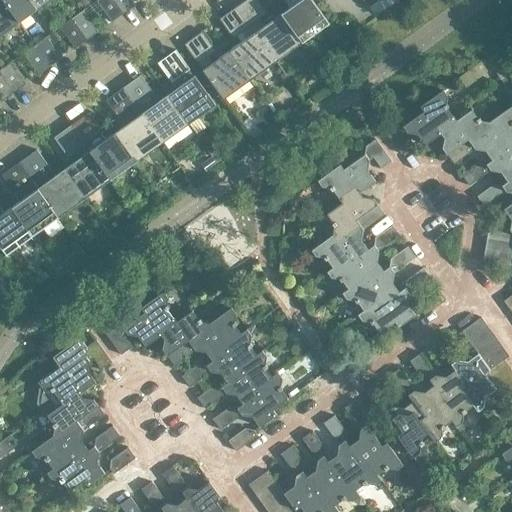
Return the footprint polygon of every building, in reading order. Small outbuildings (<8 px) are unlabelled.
[(19,23),(2,0),(0,0),(0,34),(1,36),(19,23)] [(38,10),(30,0),(2,0),(19,23),(38,10)] [(51,0),(30,0),(38,10),(51,0)] [(124,14),(113,0),(97,0),(97,1),(112,22),(124,14)] [(135,6),(131,0),(113,0),(124,14),(135,6)] [(268,13),(258,0),(245,0),(237,6),(251,26),(268,13)] [(329,23),(312,0),(300,0),(281,13),(302,43),(329,23)] [(251,26),(237,6),(219,19),(233,38),(251,26)] [(98,32),(83,11),(72,19),(87,40),(98,32)] [(302,43),(281,13),(256,32),(276,61),(302,43)] [(87,40),(72,19),(60,27),(76,48),(87,40)] [(216,50),(202,31),(184,44),(198,64),(216,50)] [(276,61),(256,32),(230,51),(250,80),(276,61)] [(62,58),(47,37),(35,45),(51,66),(62,58)] [(51,66),(35,45),(24,53),(39,75),(51,66)] [(190,69),(176,50),(158,63),(172,82),(190,69)] [(250,80),(230,51),(203,70),(224,99),(250,80)] [(25,84),(10,63),(0,70),(0,73),(14,93),(25,84)] [(14,93),(0,73),(0,97),(3,101),(14,93)] [(511,74),(502,81),(506,87),(511,88),(511,74)] [(155,95),(141,75),(123,88),(137,107),(155,95)] [(216,105),(195,76),(168,95),(189,124),(216,105)] [(137,107),(123,88),(106,100),(120,120),(137,107)] [(438,128),(453,116),(448,108),(449,107),(447,104),(448,96),(443,90),(421,106),(424,111),(403,126),(396,125),(386,132),(402,155),(412,147),(404,135),(409,132),(419,134),(426,145),(442,134),(438,128)] [(189,124),(168,95),(142,113),(163,143),(189,124)] [(505,143),(511,138),(511,106),(490,122),(494,127),(472,144),(468,139),(448,154),(455,164),(476,149),(486,150),(493,160),(509,149),(505,143)] [(472,144),(494,127),(490,122),(482,120),(480,117),(479,118),(473,109),(457,121),(453,116),(438,128),(442,134),(445,138),(443,148),(448,154),(468,139),(472,144)] [(103,132),(89,113),(71,125),(85,145),(103,132)] [(163,143),(142,113),(116,132),(137,161),(163,143)] [(85,145),(71,125),(54,138),(68,157),(85,145)] [(137,161),(116,132),(90,151),(111,180),(137,161)] [(511,138),(505,143),(509,149),(493,160),(487,164),(480,163),(462,175),(470,186),(492,170),(502,172),(508,182),(511,179),(511,138)] [(368,170),(370,160),(374,157),(382,168),(392,161),(376,139),(366,146),(365,154),(344,169),(340,164),(318,180),(323,186),(330,188),(332,191),(334,190),(339,197),(355,185),(360,192),(376,181),(368,170)] [(51,169),(37,150),(19,162),(34,182),(51,169)] [(111,180),(90,151),(64,169),(85,199),(111,180)] [(34,182),(19,162),(2,175),(16,194),(34,182)] [(85,199),(64,169),(38,188),(59,217),(85,199)] [(511,179),(508,182),(503,186),(495,184),(478,196),(485,207),(507,192),(511,192),(511,179)] [(356,219),(378,204),(374,198),(363,197),(360,192),(355,185),(339,197),(343,203),(327,213),(334,223),(332,224),(335,227),(333,234),(338,240),(360,224),(356,219)] [(59,217),(38,188),(12,207),(33,236),(59,217)] [(362,239),(364,229),(385,214),(378,204),(356,219),(360,224),(338,240),(333,234),(312,250),(316,256),(324,257),(326,260),(328,259),(333,267),(349,255),(353,260),(368,248),(362,239)] [(511,204),(505,209),(511,220),(511,222),(511,230),(489,226),(487,238),(511,242),(511,204)] [(33,236),(12,207),(0,215),(0,246),(6,255),(33,236)] [(377,260),(379,250),(400,235),(393,225),(376,236),(375,244),(368,248),(353,260),(349,255),(333,267),(327,271),(332,277),(339,279),(342,282),(343,280),(349,288),(364,277),(368,282),(384,269),(377,260)] [(511,254),(511,253),(511,242),(487,238),(485,250),(511,254)] [(393,282),(394,272),(416,257),(408,246),(391,258),(390,265),(384,269),(368,282),(364,277),(349,288),(343,293),(347,299),(355,300),(357,303),(358,302),(364,310),(380,298),(383,303),(399,291),(393,282)] [(279,271),(294,260),(287,250),(281,254),(279,271)] [(510,266),(511,254),(485,250),(483,262),(510,266)] [(408,304),(410,294),(431,278),(423,268),(407,279),(405,287),(399,291),(383,303),(380,298),(364,310),(358,314),(362,320),(370,321),(372,325),(374,324),(380,333),(396,322),(399,327),(416,315),(408,304)] [(241,285),(233,274),(223,282),(227,288),(235,290),(241,285)] [(425,315),(446,300),(439,289),(422,301),(421,309),(425,315)] [(158,330),(175,318),(169,309),(170,309),(167,306),(169,298),(164,291),(141,307),(145,313),(123,328),(116,326),(106,333),(121,355),(132,347),(124,337),(128,334),(138,335),(146,346),(161,335),(162,335),(158,330)] [(225,345),(241,334),(236,326),(237,325),(235,322),(236,314),(232,308),(210,324),(214,329),(191,345),(188,341),(167,356),(175,365),(196,350),(206,352),(213,362),(229,350),(225,345)] [(191,345),(214,329),(210,324),(203,322),(201,319),(199,320),(193,311),(178,322),(175,318),(158,330),(162,335),(161,335),(165,340),(163,349),(163,350),(167,356),(188,341),(191,345)] [(469,341),(489,327),(482,317),(462,331),(469,341)] [(476,351),(496,337),(489,327),(469,341),(476,351)] [(241,366),(257,355),(251,347),(253,346),(250,343),(252,335),(247,329),(241,334),(225,345),(229,350),(213,362),(207,365),(199,364),(182,376),(190,387),(212,372),(221,373),(228,383),(244,371),(241,366)] [(96,382),(88,371),(90,361),(94,358),(102,369),(112,362),(96,340),(87,347),(80,337),(53,357),(60,366),(38,382),(43,388),(42,388),(43,389),(40,403),(45,409),(44,409),(48,414),(63,404),(60,400),(77,388),(80,393),(96,382)] [(483,360),(502,346),(496,337),(476,351),(478,353),(483,360)] [(496,389),(492,383),(485,373),(490,370),(483,360),(478,353),(467,361),(457,359),(442,338),(431,346),(444,362),(451,363),(455,369),(467,385),(462,389),(474,405),(478,411),(484,407),(485,399),(488,396),(487,395),(496,389)] [(505,360),(510,356),(502,346),(483,360),(490,370),(505,360)] [(256,388),(272,376),(266,369),(268,367),(266,364),(267,357),(263,351),(257,355),(241,366),(244,371),(228,383),(222,387),(215,386),(198,397),(205,408),(227,393),(237,395),(243,404),(259,393),(256,388)] [(474,405),(462,389),(467,385),(455,369),(446,376),(436,374),(421,353),(410,361),(422,377),(430,378),(434,384),(446,400),(441,404),(452,420),(457,426),(463,422),(464,414),(467,412),(466,410),(474,405)] [(492,383),(511,369),(505,360),(490,370),(485,373),(492,383)] [(452,420),(441,404),(446,400),(434,384),(425,391),(415,390),(399,369),(389,376),(401,393),(408,394),(412,400),(424,416),(419,419),(431,436),(435,442),(441,437),(443,430),(446,427),(445,426),(452,420)] [(499,393),(511,383),(511,369),(492,383),(496,389),(499,393)] [(273,410),(288,399),(282,390),(283,389),(281,386),(282,378),(278,372),(272,376),(256,388),(259,393),(243,404),(238,408),(230,407),(213,419),(221,430),(242,414),(252,416),(260,427),(277,415),(273,410)] [(506,403),(511,398),(511,383),(499,393),(506,403)] [(431,436),(419,419),(424,416),(412,400),(403,406),(393,405),(378,384),(367,392),(379,409),(387,410),(402,431),(397,435),(413,457),(420,453),(421,445),(424,443),(423,441),(431,436)] [(76,420),(98,405),(94,399),(84,398),(80,393),(77,388),(60,400),(63,404),(48,414),(47,415),(54,424),(53,425),(55,428),(53,435),(58,441),(80,425),(76,420)] [(382,446),(367,424),(368,417),(356,400),(345,408),(360,429),(360,439),(350,446),(361,461),(366,458),(377,474),(385,468),(386,470),(389,468),(397,469),(403,465),(387,442),(382,446)] [(82,440),(83,431),(105,415),(98,405),(76,420),(80,425),(58,441),(53,435),(32,451),(36,457),(44,458),(46,462),(48,460),(53,468),(54,469),(70,457),(73,462),(89,451),(89,450),(82,440)] [(361,461),(350,446),(346,440),(347,432),(335,415),(324,423),(339,444),(339,454),(329,461),(340,477),(345,474),(356,489),(364,484),(365,486),(368,483),(376,485),(382,480),(377,474),(366,458),(361,461)] [(97,462),(99,452),(120,437),(113,426),(96,438),(98,440),(89,450),(89,451),(73,462),(70,457),(54,469),(53,468),(47,472),(52,479),(59,480),(62,483),(63,482),(70,491),(85,480),(88,485),(105,473),(97,462)] [(236,451),(258,436),(258,435),(254,429),(245,428),(228,440),(236,451)] [(340,477),(329,461),(324,455),(326,448),(313,431),(303,438),(318,459),(317,470),(307,477),(319,493),(323,489),(335,505),(342,499),(343,501),(347,499),(354,500),(360,496),(356,489),(345,474),(340,477)] [(14,448),(15,441),(11,435),(0,442),(8,453),(14,448)] [(511,445),(502,453),(506,459),(511,460),(511,445)] [(319,493),(307,477),(303,471),(304,463),(292,446),(281,454),(297,475),(295,485),(284,493),(289,500),(296,509),(301,506),(305,511),(337,511),(339,511),(335,505),(323,489),(319,493)] [(114,474),(136,458),(128,447),(111,459),(110,468),(114,474)] [(224,511),(217,501),(222,498),(210,481),(199,489),(189,487),(173,466),(163,473),(175,490),(183,491),(187,497),(197,511),(224,511)] [(256,495),(276,480),(268,470),(249,485),(256,495)] [(263,504),(282,490),(276,480),(256,495),(263,504)] [(197,511),(187,497),(178,504),(168,502),(152,481),(142,489),(154,506),(162,507),(165,511),(197,511)] [(272,511),(289,500),(284,493),(282,490),(263,504),(268,511),(272,511)] [(141,511),(131,497),(120,504),(125,511),(141,511)] [(292,511),(296,509),(289,500),(272,511),(292,511)]
